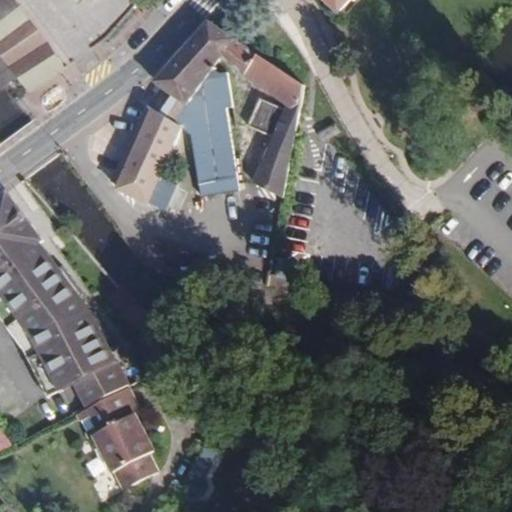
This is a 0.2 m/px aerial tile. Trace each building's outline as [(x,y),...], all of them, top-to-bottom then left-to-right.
[(325,0),(341,14),(353,0),(325,0)] [(304,87),(256,54),(218,27),(211,22),(196,38),(223,61),(286,106),(299,116),(304,87)] [(233,109),(228,74),(221,74),(218,72),(218,67),(223,61),(196,38),(154,84),(161,88),(167,93),(154,112),(183,129),(195,127),(197,137),(193,137),(203,197),(240,191),(229,108),(233,109)] [(20,76),(0,49),(0,91),(4,88),(11,83),(20,76)] [(154,112),(167,93),(161,88),(148,108),(154,112)] [(285,200),(299,116),(286,106),(285,110),(260,99),(249,127),(274,138),(255,184),(254,184),(285,200)] [(120,186),(154,112),(148,108),(113,182),(120,186)] [(165,169),(183,129),(154,112),(120,186),(118,191),(166,212),(177,186),(173,184),(167,182),(170,175),(171,173),(165,169)] [(0,315),(51,396),(76,382),(88,406),(133,384),(119,360),(122,358),(99,306),(60,254),(69,247),(22,185),(0,198),(0,315)] [(276,287),(296,291),(299,271),(279,268),(276,287)] [(153,320),(118,289),(109,299),(142,332),(153,320)] [(154,451),(146,434),(137,416),(141,414),(129,389),(93,406),(87,409),(77,415),(90,440),(94,438),(112,473),(114,471),(115,474),(123,489),(151,476),(142,457),(147,454),(154,451)] [(0,453),(12,447),(0,430),(0,453)] [(156,473),(147,454),(142,457),(151,476),(156,473)] [(209,485),(207,475),(214,462),(201,455),(181,490),(196,498),(204,495),(209,485)]
